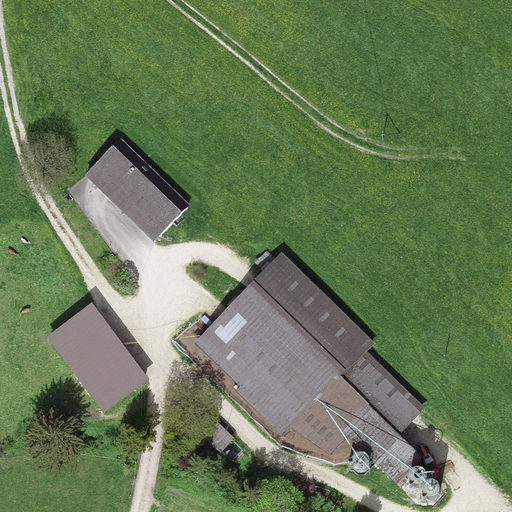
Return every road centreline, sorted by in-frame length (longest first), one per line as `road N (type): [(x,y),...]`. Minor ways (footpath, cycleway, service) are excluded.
road 1 (unknown): [(152,378),(196,375),(282,449),(368,494),(411,505),(440,500),(464,481)]
road 2 (track): [(145,358),(80,260),(10,126),(0,54)]
